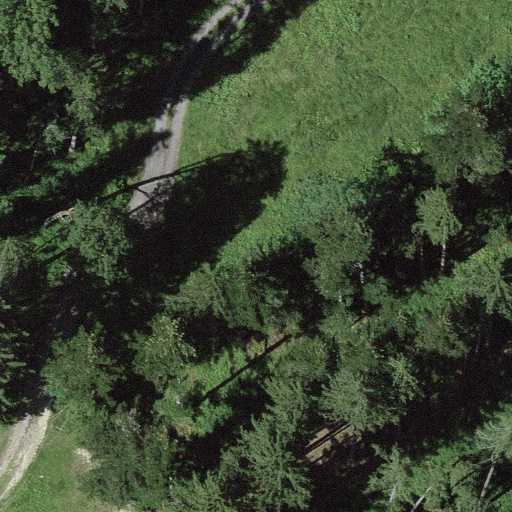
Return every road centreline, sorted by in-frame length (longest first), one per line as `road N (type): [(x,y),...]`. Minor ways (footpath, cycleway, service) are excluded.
road 1 (track): [(259,0),(232,18),(193,76),(171,225),(148,270)]
road 2 (track): [(19,511),(45,390),(115,325),(148,270)]
